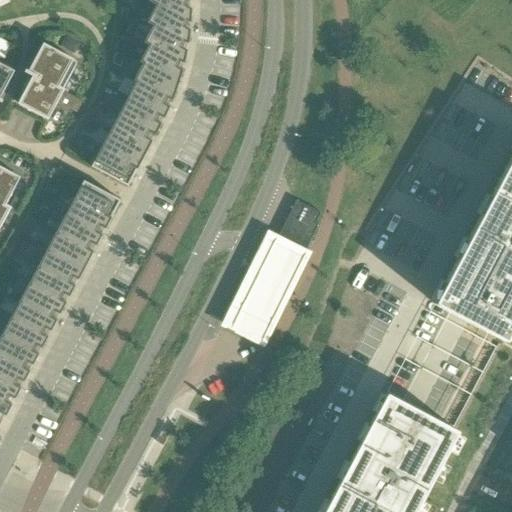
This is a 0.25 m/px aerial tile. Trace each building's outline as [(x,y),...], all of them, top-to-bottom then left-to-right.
[(156,5),(148,21),(188,42),(189,36),(189,30),(184,27),(187,22),(190,23),(190,21),(149,0),(148,0),(148,1),(156,5)] [(149,0),(190,21),(191,11),(191,9),(185,6),(188,0),(191,2),(190,0),(149,0)] [(153,26),(144,41),(184,62),(186,50),(181,48),(184,42),(187,44),(188,42),(148,21),(147,23),(153,26)] [(148,45),(140,61),(178,81),(182,70),(177,67),(179,62),(184,64),(184,62),(144,41),(144,43),(148,45)] [(32,57),(25,71),(63,91),(64,89),(59,86),(73,59),(43,43),(36,56),(35,55),(34,56),(33,56),(32,57)] [(362,230),(365,231),(477,61),(511,83),(511,79),(476,56),(362,230)] [(143,64),(134,79),(172,99),(176,89),(171,86),(174,80),(178,83),(178,81),(140,61),(139,62),(143,64)] [(0,100),(1,101),(9,87),(9,86),(8,85),(8,84),(7,83),(14,71),(0,63),(0,100)] [(63,91),(25,71),(24,72),(30,75),(23,88),(23,89),(23,90),(23,91),(24,91),(17,104),(48,120),(63,91)] [(136,82),(127,97),(164,117),(165,115),(167,112),(169,106),(164,104),(166,98),(171,101),(172,99),(134,79),(134,81),(136,82)] [(127,99),(119,115),(155,134),(160,124),(155,121),(158,116),(163,118),(164,117),(127,97),(126,99),(127,99)] [(119,115),(110,131),(146,151),(155,136),(155,134),(119,115)] [(110,131),(101,148),(137,168),(143,158),(137,155),(140,150),(145,152),(146,151),(110,131)] [(137,168),(101,148),(91,167),(127,186),(134,175),(128,172),(131,167),(136,169),(137,168)] [(434,301),(433,304),(437,306),(448,312),(505,342),(506,339),(511,328),(511,154),(503,172),(490,197),(480,215),(480,216),(467,239),(467,240),(457,258),(444,282),(434,301)] [(13,213),(14,210),(10,207),(5,204),(19,177),(0,167),(0,204),(9,209),(8,210),(13,213)] [(73,198),(72,199),(109,219),(110,217),(113,212),(119,200),(83,181),(73,198)] [(64,215),(63,216),(100,236),(101,234),(96,231),(99,226),(104,229),(109,219),(72,199),(72,200),(64,215)] [(319,213),(295,201),(277,239),(303,252),(317,224),(314,223),(319,213)] [(18,212),(14,210),(13,213),(8,210),(9,209),(0,204),(0,226),(8,211),(17,215),(18,212)] [(55,232),(54,233),(91,252),(92,251),(87,248),(90,243),(95,246),(100,236),(63,216),(63,217),(55,232)] [(263,346),(312,251),(268,228),(219,323),(263,346)] [(91,252),(54,233),(54,234),(46,249),(45,250),(82,269),(83,268),(86,263),(91,252)] [(77,280),(82,269),(45,250),(45,251),(37,266),(36,267),(73,286),(74,285),(69,282),(72,277),(77,280)] [(73,286),(36,267),(36,268),(28,283),(27,284),(64,303),(65,302),(60,299),(63,294),(68,297),(73,286)] [(18,301),(55,321),(56,319),(51,317),(53,311),(59,314),(64,303),(27,284),(27,285),(19,301),(18,300),(18,301)] [(9,317),(9,318),(46,338),(47,336),(42,333),(44,328),(50,331),(55,321),(18,301),(18,302),(10,318),(9,317)] [(0,334),(0,335),(37,354),(38,353),(33,350),(35,345),(40,348),(46,338),(9,318),(9,319),(1,334),(0,334)] [(311,326),(295,351),(329,371),(344,346),(311,326)] [(0,356),(28,372),(29,370),(24,367),(26,362),(32,365),(37,354),(0,335),(0,356)] [(455,429),(500,345),(497,343),(452,428),(455,429)] [(23,382),(28,372),(0,356),(0,378),(19,389),(20,387),(15,384),(17,379),(23,382)] [(0,400),(10,405),(11,404),(6,401),(8,396),(14,399),(19,389),(0,378),(0,400)] [(340,478),(322,511),(414,511),(458,431),(385,392),(348,462),(353,465),(344,481),(340,478)] [(0,413),(5,416),(10,405),(0,400),(0,413)] [(269,410),(218,511),(256,511),(300,425),(269,410)]
